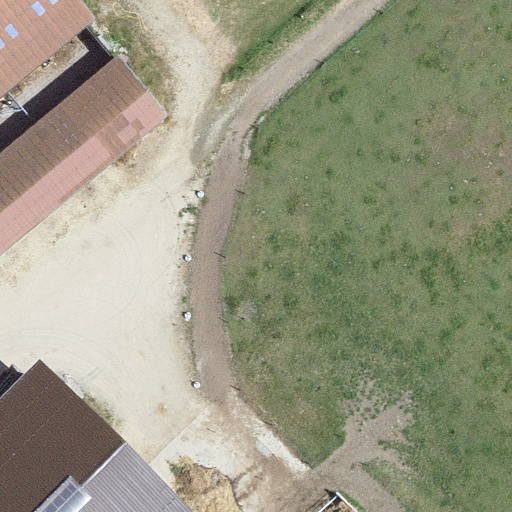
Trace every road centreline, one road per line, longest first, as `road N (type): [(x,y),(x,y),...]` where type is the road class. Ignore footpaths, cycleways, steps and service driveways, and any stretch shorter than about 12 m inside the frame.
road 1 (residential): [(242,108),(0,336)]
road 2 (track): [(372,0),(242,108)]
